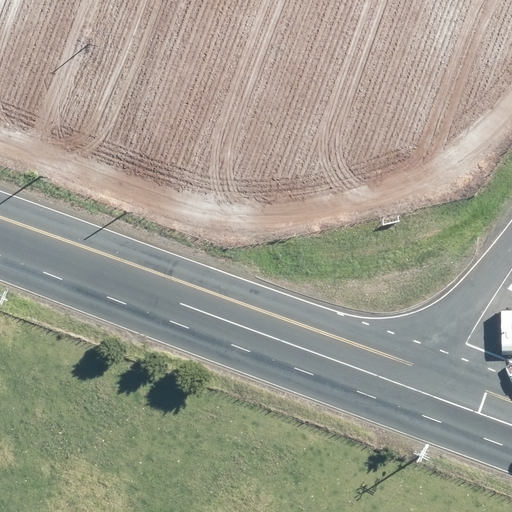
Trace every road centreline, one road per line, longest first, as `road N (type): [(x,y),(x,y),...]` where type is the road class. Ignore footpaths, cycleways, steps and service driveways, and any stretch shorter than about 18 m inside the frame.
road 1 (secondary): [(454,381),(0,217)]
road 2 (unclassified): [(511,272),(454,381)]
